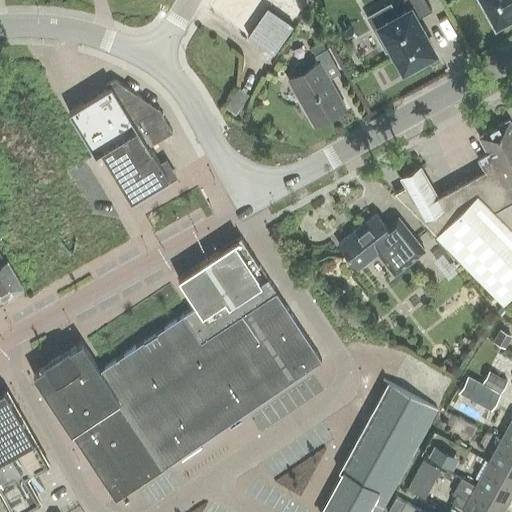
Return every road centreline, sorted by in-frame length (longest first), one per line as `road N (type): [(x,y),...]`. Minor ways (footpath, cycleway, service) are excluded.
road 1 (tertiary): [(256,184),(292,182),(511,60)]
road 2 (residential): [(0,346),(206,231)]
road 3 (tertiary): [(155,61),(239,178),(256,184)]
road 4 (tertiary): [(0,26),(75,30),(155,61)]
